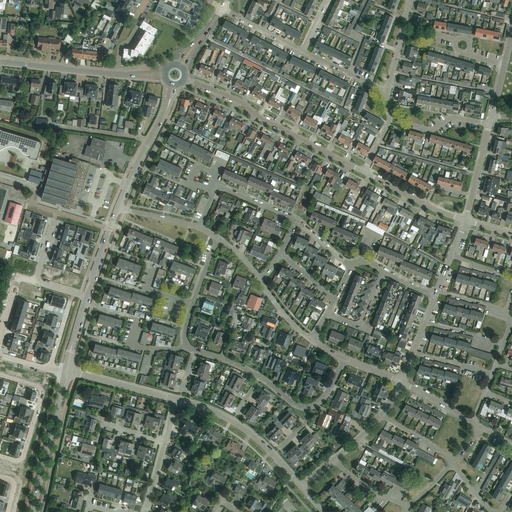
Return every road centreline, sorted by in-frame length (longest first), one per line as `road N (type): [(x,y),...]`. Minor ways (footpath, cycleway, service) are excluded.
road 1 (unclassified): [(363,171),(184,78)]
road 2 (unclassified): [(164,74),(0,61)]
road 3 (unclassified): [(301,486),(234,422),(175,399)]
road 4 (tertiary): [(117,208),(173,85)]
road 5 (residential): [(0,456),(22,457),(41,394),(0,375)]
road 6 (tertiary): [(32,511),(60,395)]
